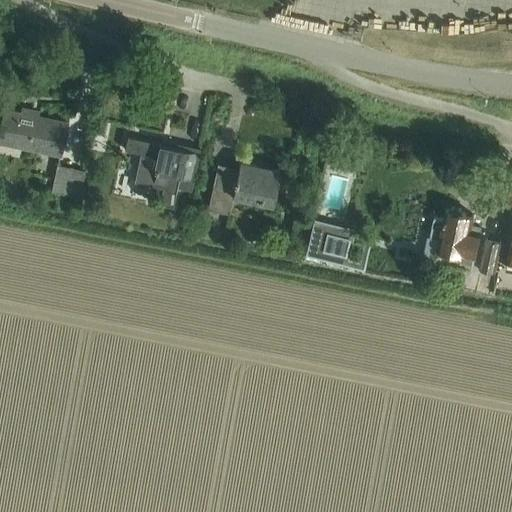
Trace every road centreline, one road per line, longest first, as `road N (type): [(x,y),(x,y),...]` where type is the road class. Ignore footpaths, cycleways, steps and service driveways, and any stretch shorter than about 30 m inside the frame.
road 1 (track): [(0,234),(511,336)]
road 2 (residential): [(23,0),(126,49),(243,88)]
road 3 (residential): [(511,129),(358,81),(309,48)]
road 4 (unclassified): [(309,48),(105,0)]
road 5 (unclassified): [(511,86),(309,48)]
